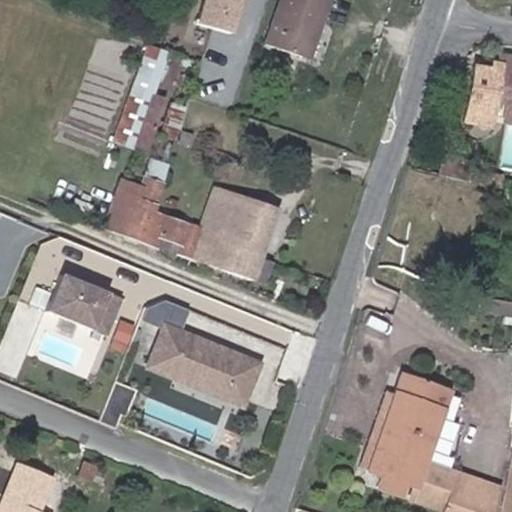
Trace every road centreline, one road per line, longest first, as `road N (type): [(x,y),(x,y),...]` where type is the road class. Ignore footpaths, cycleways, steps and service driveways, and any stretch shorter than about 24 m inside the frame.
road 1 (tertiary): [(282,511),(434,23)]
road 2 (residential): [(282,511),(0,395)]
